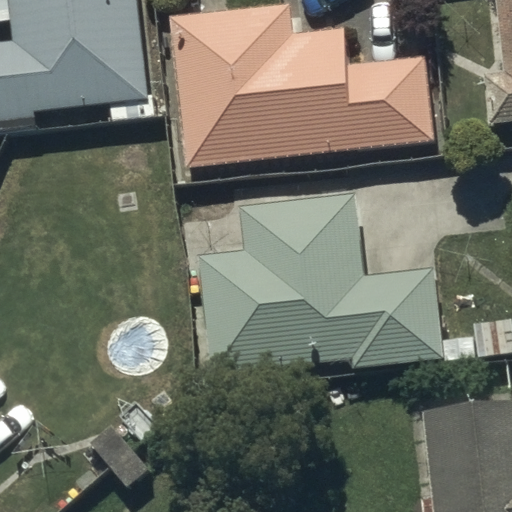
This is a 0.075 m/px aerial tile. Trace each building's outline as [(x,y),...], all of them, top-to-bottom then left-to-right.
[(145,0),(14,0),(20,42),(0,44),(0,122),(159,101),(145,0)] [(293,0),(291,0),(172,13),(190,170),(440,143),(430,57),(354,65),(350,31),(297,37),(293,0)] [(511,0),(502,0),(511,71),(485,74),(492,129),(511,126),(511,0)] [(242,249),(201,254),(217,374),(357,356),(359,369),(450,358),(438,270),(373,278),(361,186),(236,203),(242,249)] [(511,511),(511,395),(427,405),(437,495),(428,496),(429,511),(511,511)] [(113,427),(92,445),(131,489),(152,471),(113,427)]
